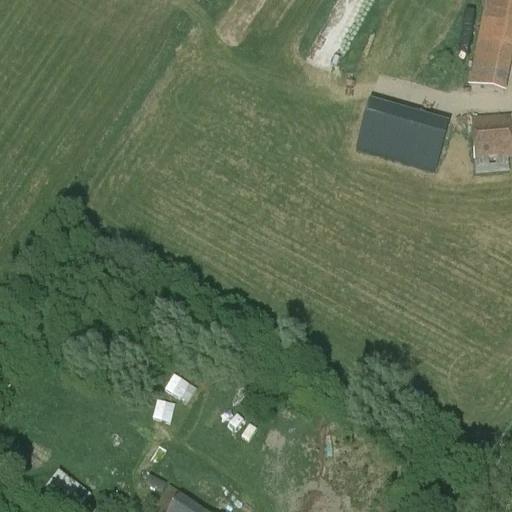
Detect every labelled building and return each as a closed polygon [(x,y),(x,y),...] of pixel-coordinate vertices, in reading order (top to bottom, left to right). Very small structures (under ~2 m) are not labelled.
[(511,1),(506,0),(485,0),(469,88),(505,95),(511,58),(511,1)] [(344,88),(343,96),(364,100),(366,92),(344,88)] [(449,127),(369,104),(355,152),(435,175),(449,127)] [(506,159),(511,158),(511,123),(511,117),(470,120),(473,163),(474,163),(475,176),(507,174),(506,159)] [(77,511),(80,511),(92,495),(57,472),(45,491),(77,511)] [(146,509),(149,511),(202,511),(166,486),(163,491),(161,489),(146,509)]
